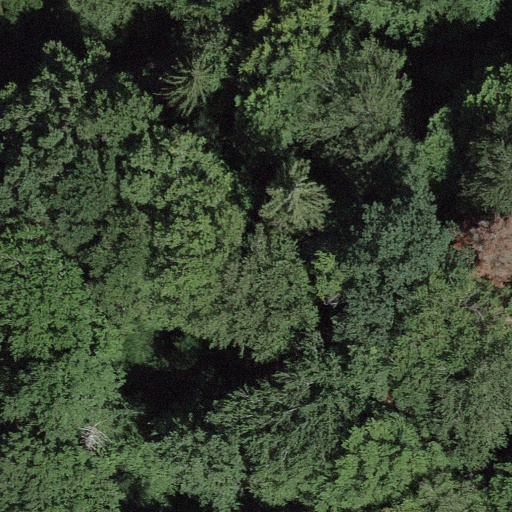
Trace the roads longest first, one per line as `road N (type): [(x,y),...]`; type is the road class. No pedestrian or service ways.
road 1 (track): [(0,305),(237,270),(404,281),(511,324)]
road 2 (track): [(511,63),(422,55),(192,74),(0,129)]
